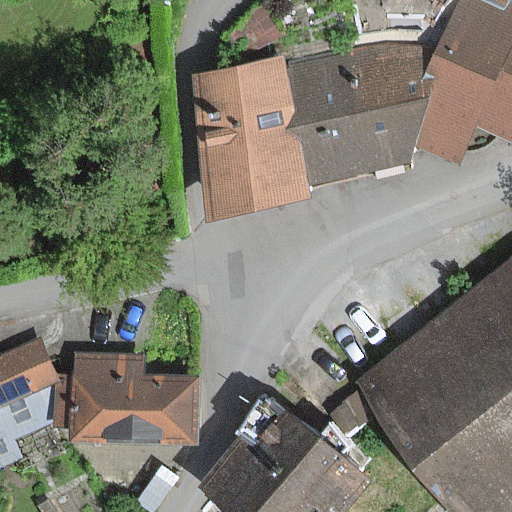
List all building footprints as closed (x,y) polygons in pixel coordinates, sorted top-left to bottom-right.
[(511,3),(503,0),(479,0),(447,77),(418,144),(470,166),(489,121),(511,131),(511,3)] [(383,36),(295,55),(325,195),(413,166),(418,144),(447,77),(395,36),(383,36)] [(325,195),(295,55),(200,75),(230,216),(325,195)] [(511,511),(511,270),(372,384),(476,511),(511,511)] [(0,404),(57,382),(41,341),(0,356),(0,404)] [(148,351),(75,350),(75,365),(74,378),(147,378),(148,351)] [(147,378),(74,378),(74,442),(201,443),(202,378),(147,378)] [(304,428),(262,398),(239,429),(252,439),(213,492),(241,511),(363,511),(390,477),(310,419),(304,428)]
